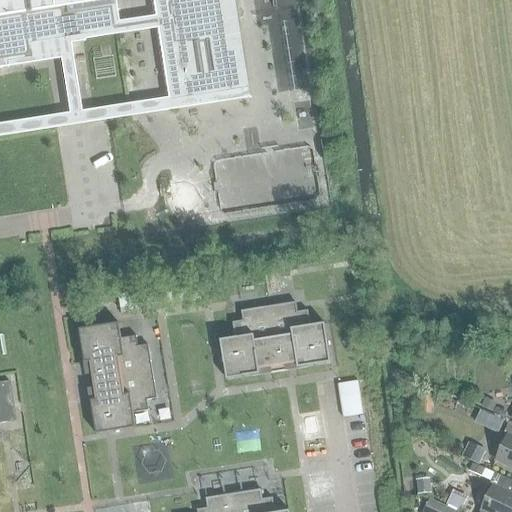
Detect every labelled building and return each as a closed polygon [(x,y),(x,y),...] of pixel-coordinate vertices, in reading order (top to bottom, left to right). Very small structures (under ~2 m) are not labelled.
[(0,0),(0,69),(8,68),(7,64),(32,60),(29,40),(42,38),(44,48),(70,44),(69,42),(82,40),(83,42),(84,42),(83,37),(123,31),(117,0),(151,0),(168,107),(204,101),(204,100),(248,93),(249,99),(250,99),(235,0),(0,0)] [(198,282),(154,289),(158,310),(201,303),(198,282)] [(158,310),(154,289),(118,295),(121,316),(158,310)] [(243,322),(233,324),(235,339),(220,342),(226,381),(260,376),(259,371),(297,365),(298,370),(331,364),(325,325),(310,327),(308,312),(298,313),(296,303),(241,312),(243,322)] [(136,429),(133,414),(148,411),(147,401),(157,399),(148,346),(138,347),(136,337),(121,339),(119,324),(79,331),(85,364),(89,364),(96,401),(91,402),(96,435),(136,429)] [(0,424),(15,422),(9,382),(0,383),(0,424)] [(358,382),(337,385),(342,419),(363,416),(358,382)] [(418,414),(431,415),(432,392),(419,392),(418,414)] [(511,424),(510,423),(505,435),(508,437),(498,460),(511,466),(511,424)] [(470,442),(464,455),(480,462),(486,449),(470,442)] [(478,505),(482,507),(480,511),(479,511),(511,511),(511,482),(493,474),(478,505)] [(207,509),(198,511),(197,511),(274,511),(273,499),(262,500),(261,491),(206,499),(207,509)] [(453,511),(430,501),(425,511),(453,511)]
